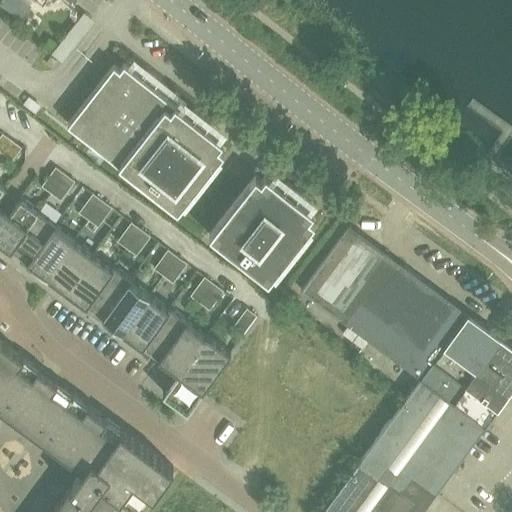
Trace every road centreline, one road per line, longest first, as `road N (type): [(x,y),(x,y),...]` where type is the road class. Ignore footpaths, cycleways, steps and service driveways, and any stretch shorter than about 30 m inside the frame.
road 1 (tertiary): [(506,257),(168,0)]
road 2 (residential): [(263,511),(50,350),(0,281)]
